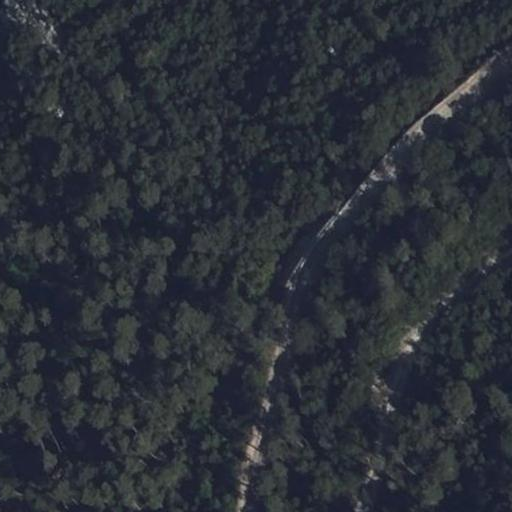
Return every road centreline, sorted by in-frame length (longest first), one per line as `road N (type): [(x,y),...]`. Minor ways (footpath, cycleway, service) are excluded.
road 1 (unclassified): [(252,511),(258,429),(287,332),(350,226),(459,111),(511,70)]
road 2 (track): [(356,511),(399,371),(437,317),(511,257)]
